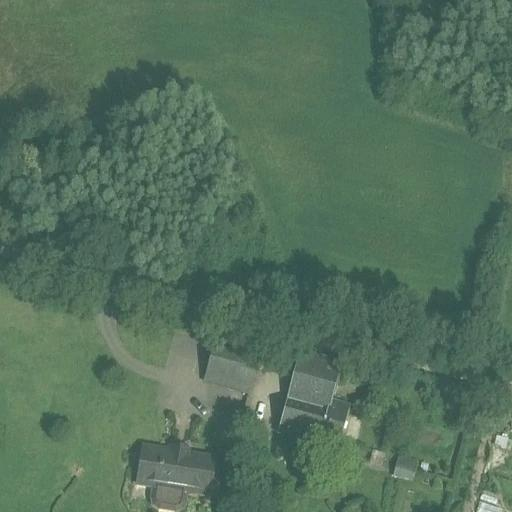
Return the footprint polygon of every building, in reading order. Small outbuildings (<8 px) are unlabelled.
[(216,342),(214,347),(205,382),(248,394),(259,354),(216,342)] [(336,451),(348,407),(331,402),(341,363),(300,352),(278,434),(336,451)] [(244,413),(223,410),(221,425),(242,427),(244,413)] [(213,459),(188,455),(144,448),(137,486),(207,497),(213,459)] [(392,479),(411,484),(418,462),(398,456),(392,479)]
